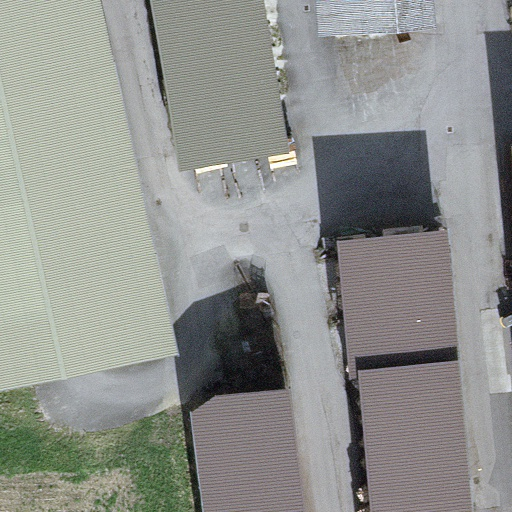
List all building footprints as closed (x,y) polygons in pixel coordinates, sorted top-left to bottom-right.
[(68,0),(0,0),(0,391),(151,356),(68,0)] [(251,0),(143,0),(175,178),(280,160),(251,0)] [(415,0),(307,0),(311,39),(418,29),(415,0)] [(511,159),(503,160),(511,265),(511,159)] [(447,511),(418,246),(331,256),(358,511),(447,511)] [(280,511),(267,410),(186,420),(197,511),(280,511)]
